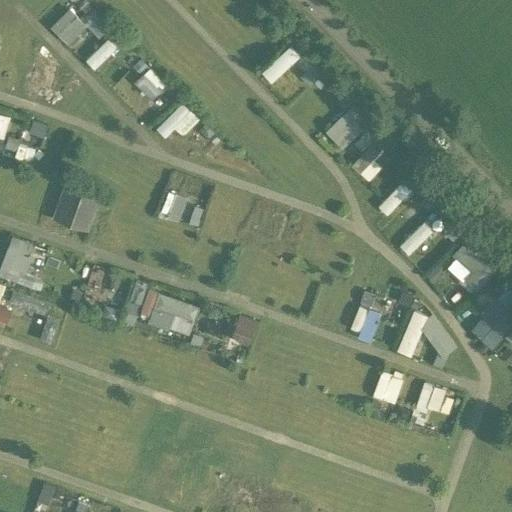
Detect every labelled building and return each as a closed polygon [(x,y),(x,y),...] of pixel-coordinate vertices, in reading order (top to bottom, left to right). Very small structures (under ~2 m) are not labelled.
[(90,0),(79,0),(54,24),(71,42),(91,23),(103,35),(114,25),(90,0)] [(99,66),(120,46),(111,37),(90,57),(99,66)] [(293,42),(265,69),(276,81),(304,53),(293,42)] [(135,47),(126,58),(142,72),(152,61),(135,47)] [(35,85),(43,86),(42,96),(56,98),(60,64),(38,61),(35,85)] [(137,81),(164,108),(178,95),(151,67),(137,81)] [(179,126),(187,134),(204,117),(186,99),(160,126),(170,135),(179,126)] [(347,148),(369,126),(351,108),(329,130),(347,148)] [(0,109),(0,150),(5,152),(16,114),(0,109)] [(11,135),(7,152),(38,159),(46,128),(35,125),(32,140),(11,135)] [(369,150),(378,136),(366,128),(357,142),(369,150)] [(369,180),(390,165),(376,145),(355,160),(369,180)] [(406,177),(382,204),(392,212),(416,186),(406,177)] [(64,186),(54,217),(88,231),(99,200),(64,186)] [(166,215),(184,218),(189,194),(171,190),(166,215)] [(191,200),(189,208),(197,209),(194,222),(203,223),(207,204),(191,200)] [(416,228),(435,210),(427,202),(418,211),(414,207),(404,216),(416,228)] [(439,208),(403,243),(412,252),(448,217),(439,208)] [(270,209),(263,231),(283,238),(291,216),(270,209)] [(3,277),(45,286),(47,277),(30,273),(38,239),(13,233),(3,277)] [(473,238),(451,261),(481,289),(503,266),(473,238)] [(3,285),(0,296),(0,317),(12,321),(14,315),(47,323),(43,338),(57,342),(64,318),(50,314),(54,298),(3,285)] [(194,335),(205,302),(152,285),(145,304),(135,301),(130,314),(194,335)] [(368,288),(365,302),(376,305),(379,291),(368,288)] [(472,325),(497,347),(511,329),(511,303),(501,293),(472,325)] [(354,332),(377,339),(385,310),(362,303),(354,332)] [(253,345),(264,320),(244,311),(232,337),(253,345)] [(0,374),(5,376),(13,353),(0,348),(0,374)] [(377,395),(399,403),(408,377),(386,369),(377,395)] [(442,412),(450,387),(427,380),(420,406),(442,412)] [(159,412),(155,434),(169,437),(168,446),(175,447),(181,415),(159,412)] [(193,451),(215,454),(218,432),(197,429),(193,451)] [(163,452),(168,440),(155,435),(151,447),(163,452)] [(281,476),(285,453),(260,448),(256,471),(281,476)] [(215,452),(211,465),(226,471),(230,457),(215,452)] [(193,463),(210,465),(212,455),(194,453),(193,463)] [(171,497),(175,478),(157,475),(153,494),(171,497)] [(64,495),(66,484),(45,480),(40,507),(51,509),(54,493),(64,495)] [(277,509),(281,493),(265,489),(259,511),(287,511),(277,509)] [(77,510),(76,511),(90,511),(95,503),(65,490),(59,502),(77,510)] [(219,492),(217,511),(227,511),(233,511),(236,494),(219,492)]
